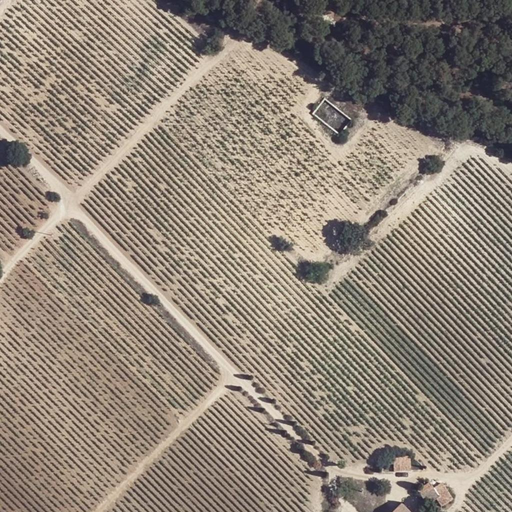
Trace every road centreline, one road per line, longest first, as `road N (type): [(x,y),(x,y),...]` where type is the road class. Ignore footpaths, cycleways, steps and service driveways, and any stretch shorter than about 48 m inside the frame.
road 1 (track): [(261,0),(244,32),(69,205),(326,464),(351,475),(462,478),(482,471),(511,441)]
road 2 (track): [(331,279),(461,154),(488,152),(511,165)]
road 3 (track): [(0,280),(69,205),(0,133)]
road 4 (track): [(99,511),(236,373)]
